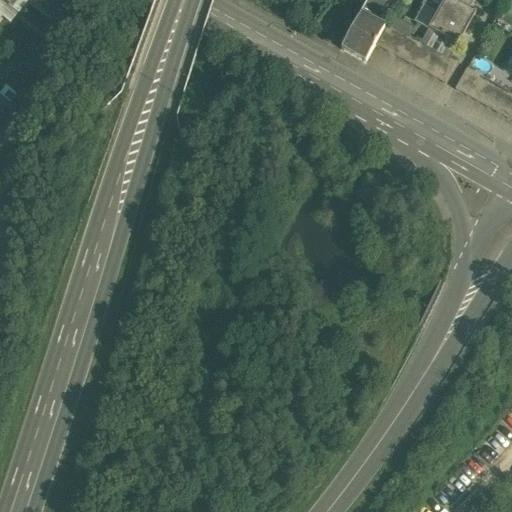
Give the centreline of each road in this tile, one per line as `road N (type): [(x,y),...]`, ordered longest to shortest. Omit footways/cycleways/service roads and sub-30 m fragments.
road 1 (primary): [(26,511),(187,0)]
road 2 (tertiary): [(409,130),(186,0)]
road 3 (primary): [(334,511),(443,348)]
road 4 (primary): [(409,130),(457,182),(474,214),(479,254)]
